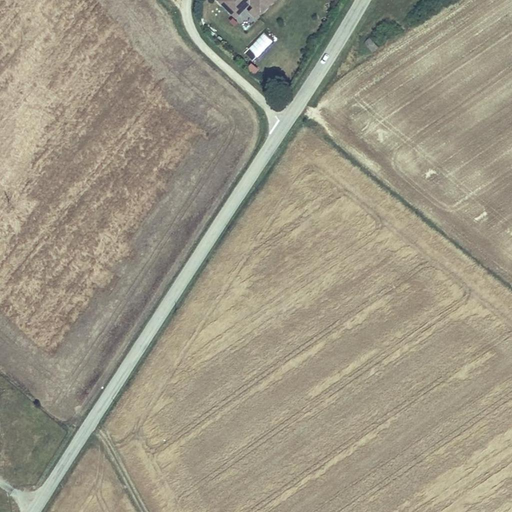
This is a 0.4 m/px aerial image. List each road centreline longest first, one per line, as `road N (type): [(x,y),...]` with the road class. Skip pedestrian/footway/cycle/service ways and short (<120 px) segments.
road 1 (tertiary): [(34,511),(361,0)]
road 2 (track): [(511,277),(297,103)]
